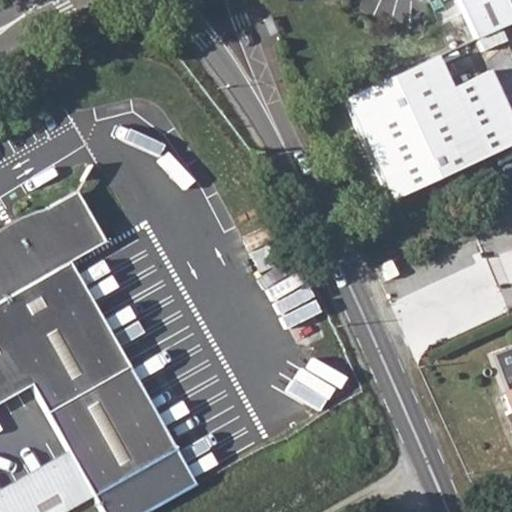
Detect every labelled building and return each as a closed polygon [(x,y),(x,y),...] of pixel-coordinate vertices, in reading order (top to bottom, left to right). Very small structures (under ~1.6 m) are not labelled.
[(511,0),(454,0),(474,42),(511,23),(511,0)] [(444,52),(348,93),(392,199),(511,147),(511,114),(491,71),(457,86),(444,52)] [(0,284),(95,230),(71,189),(41,206),(13,223),(17,228),(7,233),(4,228),(0,230),(0,284)] [(0,230),(4,228),(13,223),(41,206),(20,213),(11,217),(0,224),(0,230)] [(13,223),(4,228),(7,233),(17,228),(13,223)] [(0,390),(24,377),(29,384),(70,458),(0,498),(0,511),(62,511),(166,452),(117,369),(57,266),(63,263),(102,240),(95,230),(0,284),(0,390)] [(123,366),(63,263),(57,266),(117,369),(123,366)] [(511,347),(496,353),(508,387),(511,385),(511,347)] [(0,401),(29,384),(24,377),(0,390),(0,401)] [(511,391),(503,395),(511,418),(511,391)]
